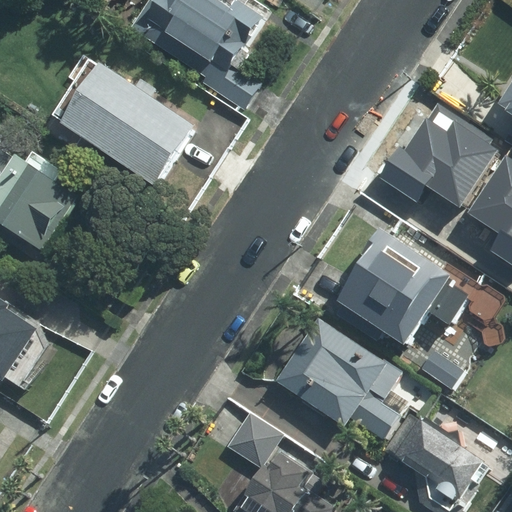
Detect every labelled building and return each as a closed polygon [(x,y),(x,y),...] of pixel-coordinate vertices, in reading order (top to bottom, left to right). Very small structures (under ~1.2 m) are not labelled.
[(278,19),(247,0),(152,0),(129,37),(244,110),(258,89),(240,77),(278,19)] [(95,71),(54,133),(150,196),(191,134),(95,71)] [(511,94),(494,120),(511,132),(511,94)] [(436,102),(406,147),(400,143),(378,177),(418,204),(427,190),(458,210),(498,148),(488,141),(490,137),(436,102)] [(96,197),(0,130),(0,225),(51,261),(96,197)] [(511,158),(508,156),(470,215),(500,234),(489,251),(511,266),(511,158)] [(464,304),(379,246),(334,310),(408,361),(436,322),(446,329),(464,304)] [(43,334),(0,305),(0,382),(8,388),(43,334)] [(388,369),(319,319),(273,383),(342,432),(347,425),(383,450),(410,414),(374,388),(388,369)] [(423,342),(408,362),(451,395),(466,375),(423,342)] [(285,439),(249,414),(226,446),(261,472),(232,511),(341,511),(346,505),(274,454),(285,439)] [(460,511),(486,474),(423,432),(402,465),(432,485),(435,507),(442,511),(460,511)]
